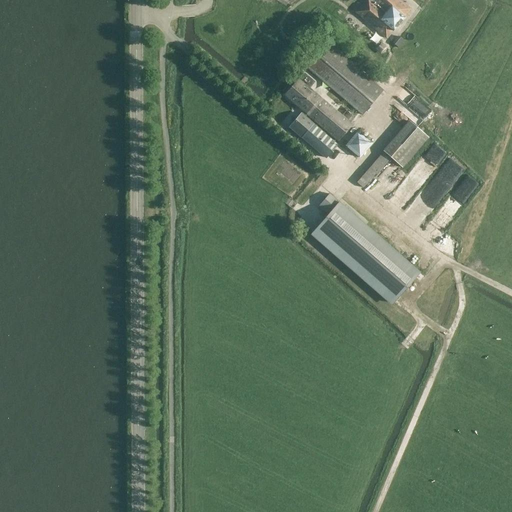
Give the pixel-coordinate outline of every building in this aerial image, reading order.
[(405,18),(411,10),(399,0),(366,0),(356,13),(386,39),(393,31),(394,32),(406,18),(405,18)] [(404,42),(401,38),(399,37),(393,44),(395,46),(399,49),(404,42)] [(308,69),(362,114),(363,115),(383,90),(328,44),(308,69)] [(339,141),(353,125),(299,80),(285,96),(305,113),(309,116),(339,141)] [(423,120),(432,111),(414,93),(405,102),(423,120)] [(282,121),(288,126),(301,113),(295,107),(282,121)] [(309,116),(305,113),(303,116),(292,129),(328,159),(339,146),(307,119),(309,116)] [(410,121),(384,151),(403,167),(429,136),(410,121)] [(357,130),(346,145),(362,157),(373,141),(357,130)] [(415,192),(448,151),(436,142),(403,183),(415,192)] [(376,174),(377,175),(392,158),(384,152),(374,163),(370,169),(357,183),(364,188),(376,174)] [(394,165),(381,183),(393,191),(406,173),(394,165)] [(417,231),(446,189),(441,185),(437,190),(430,185),(425,192),(428,194),(425,198),(420,194),(402,221),(417,231)] [(329,214),(312,233),(392,303),(419,272),(329,194),(319,205),(329,214)]
